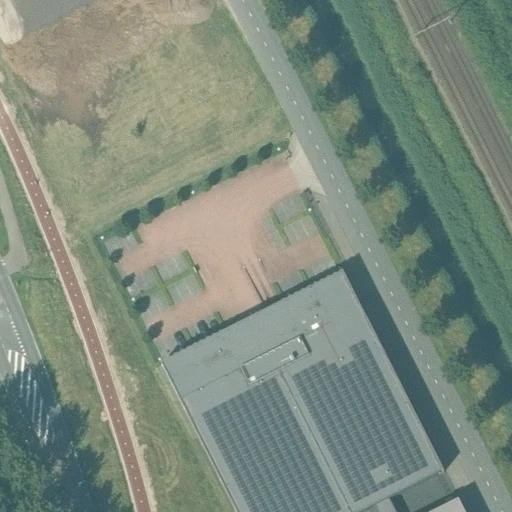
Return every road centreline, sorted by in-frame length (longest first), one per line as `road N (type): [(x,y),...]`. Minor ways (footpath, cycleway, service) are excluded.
road 1 (unclassified): [(501,511),(242,0)]
road 2 (secondary): [(87,511),(23,330)]
road 3 (secondary): [(0,357),(61,511)]
